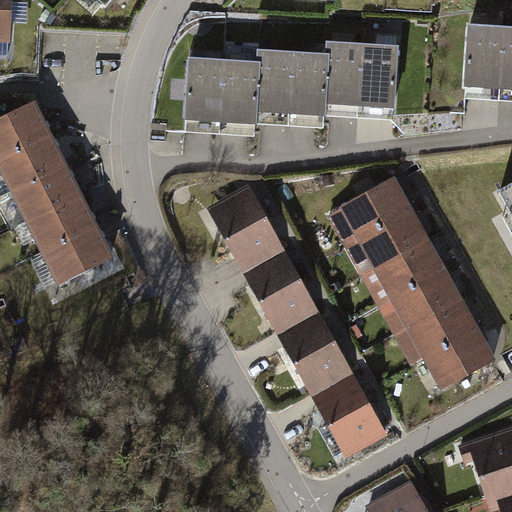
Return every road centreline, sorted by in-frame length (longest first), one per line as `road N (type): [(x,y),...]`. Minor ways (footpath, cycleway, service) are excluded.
road 1 (residential): [(304,507),(164,259),(139,173),(145,68),(185,0)]
road 2 (residential): [(304,507),(511,391)]
